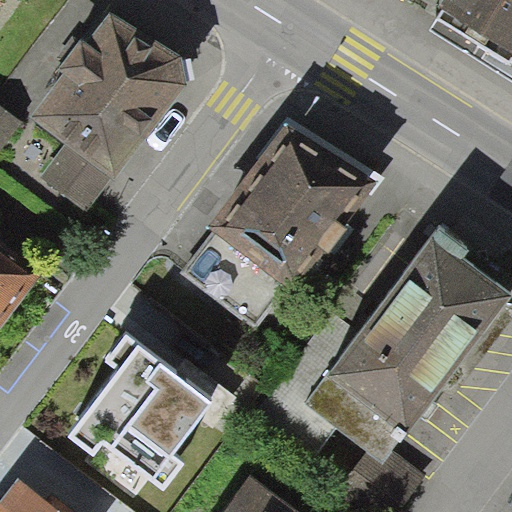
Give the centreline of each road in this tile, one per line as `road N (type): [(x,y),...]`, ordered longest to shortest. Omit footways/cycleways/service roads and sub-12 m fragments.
road 1 (residential): [(291,28),(0,432)]
road 2 (secondary): [(291,28),(511,173)]
